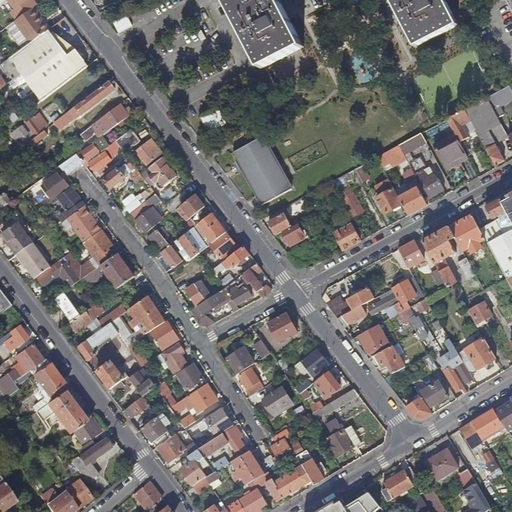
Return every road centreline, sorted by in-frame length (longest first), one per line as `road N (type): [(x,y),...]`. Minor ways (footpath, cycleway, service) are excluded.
road 1 (residential): [(68,0),(296,293)]
road 2 (residential): [(0,268),(151,465)]
road 3 (residential): [(511,175),(296,293)]
road 4 (residential): [(201,343),(85,182)]
road 5 (residential): [(296,293),(409,441)]
road 6 (residential): [(409,441),(294,511)]
